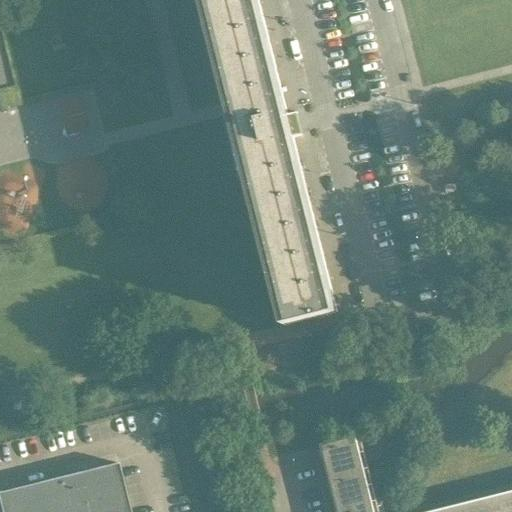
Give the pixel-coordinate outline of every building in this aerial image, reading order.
[(202,0),(284,326),(337,313),(293,138),(299,137),(301,137),(298,125),(296,126),(293,114),(287,116),(258,0),(202,0)] [(454,192),(452,185),(444,187),(447,195),(454,192)] [(360,454),(355,436),(320,445),(325,463),(360,454)] [(396,448),(385,451),(388,463),(399,460),(396,448)] [(360,454),(325,463),(329,479),(364,470),(360,454)] [(129,511),(117,464),(0,492),(0,511),(129,511)] [(364,470),(329,479),(333,495),(368,486),(364,470)] [(368,486),(333,495),(337,511),(372,503),(368,486)] [(511,511),(507,493),(491,497),(494,511),(511,511)] [(494,511),(491,497),(474,502),(477,511),(494,511)] [(477,511),(474,502),(458,506),(459,511),(477,511)] [(374,511),(372,503),(337,511),(336,511),(374,511)]
